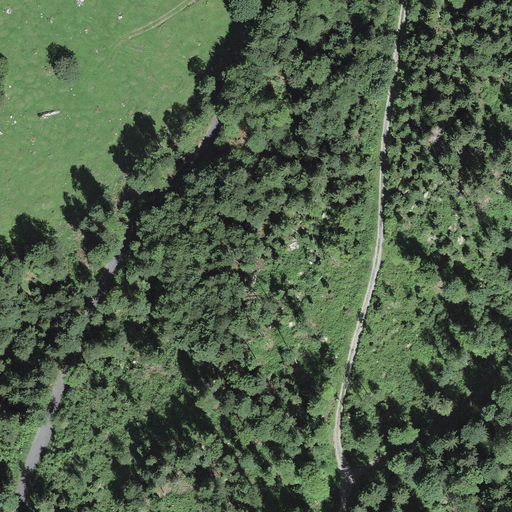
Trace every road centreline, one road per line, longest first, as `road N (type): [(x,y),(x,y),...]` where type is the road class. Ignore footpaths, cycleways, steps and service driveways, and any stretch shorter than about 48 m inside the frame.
road 1 (unclassified): [(268,0),(198,158),(130,230),(109,266),(20,511)]
road 2 (track): [(404,0),(387,115),(381,248),(337,425),(348,479),(341,511)]
road 3 (track): [(348,479),(443,424),(511,356)]
